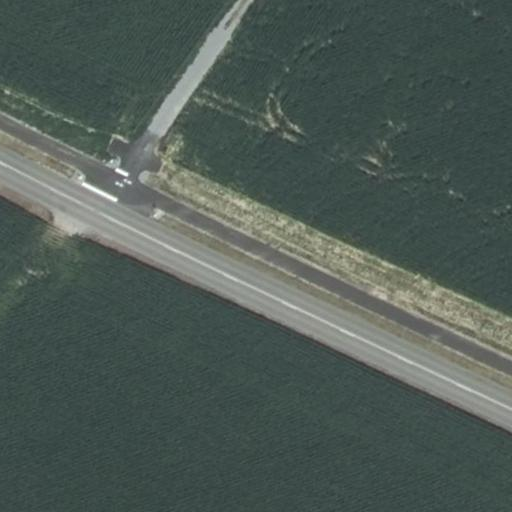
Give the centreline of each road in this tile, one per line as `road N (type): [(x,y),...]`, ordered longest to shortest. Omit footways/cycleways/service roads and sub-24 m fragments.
road 1 (secondary): [(0,162),(93,214),(511,411)]
road 2 (track): [(246,0),(93,214)]
